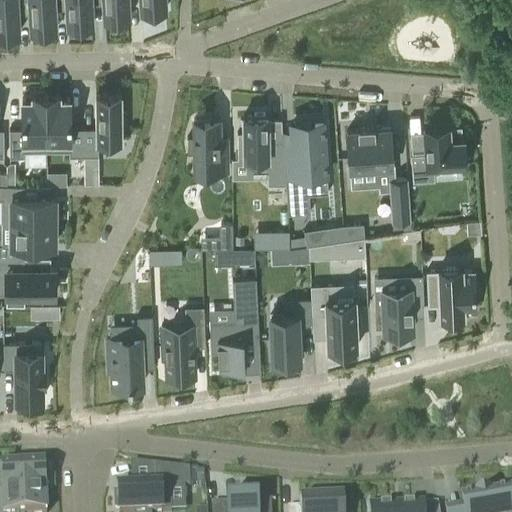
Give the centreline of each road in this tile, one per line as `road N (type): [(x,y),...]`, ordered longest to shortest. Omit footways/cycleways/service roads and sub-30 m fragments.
road 1 (residential): [(179,60),(479,93),(502,345)]
road 2 (residential): [(511,457),(342,468),(151,446),(111,433)]
road 3 (residential): [(502,345),(299,397),(151,418),(111,433)]
road 4 (residential): [(179,60),(145,175),(74,329),(77,433)]
road 5 (residential): [(0,66),(179,60)]
road 6 (residential): [(314,0),(207,39),(179,60)]
